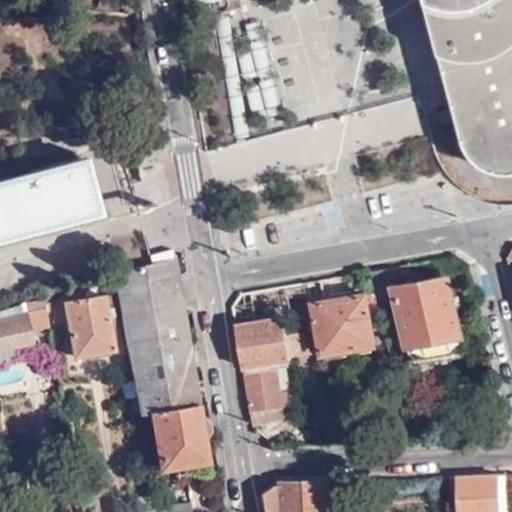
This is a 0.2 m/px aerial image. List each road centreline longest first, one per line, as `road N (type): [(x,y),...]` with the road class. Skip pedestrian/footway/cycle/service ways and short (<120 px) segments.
road 1 (residential): [(209,279),(487,233)]
road 2 (residential): [(244,473),(511,460)]
road 3 (unknown): [(0,265),(198,209)]
road 4 (residential): [(244,473),(209,279)]
road 5 (unknown): [(184,127),(0,153)]
road 6 (residential): [(209,279),(180,99)]
